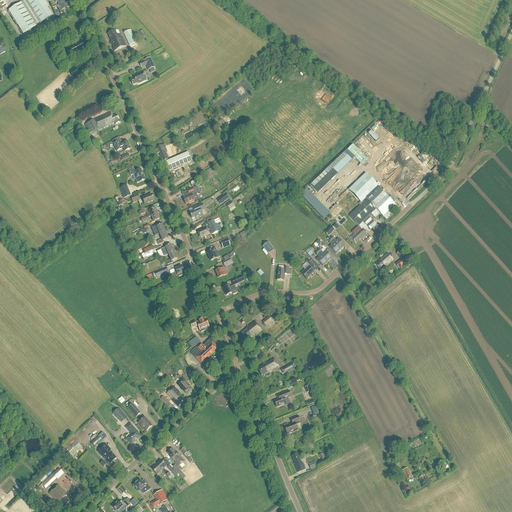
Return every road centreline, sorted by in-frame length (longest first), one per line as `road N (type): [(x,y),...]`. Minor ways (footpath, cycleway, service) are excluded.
road 1 (unclassified): [(216,312),(256,294),(315,292),(436,182),(511,31)]
road 2 (tertiary): [(216,312),(77,0)]
road 3 (track): [(338,273),(445,455)]
road 4 (tertiary): [(82,511),(234,370)]
road 5 (tertiary): [(299,511),(248,386),(234,370)]
